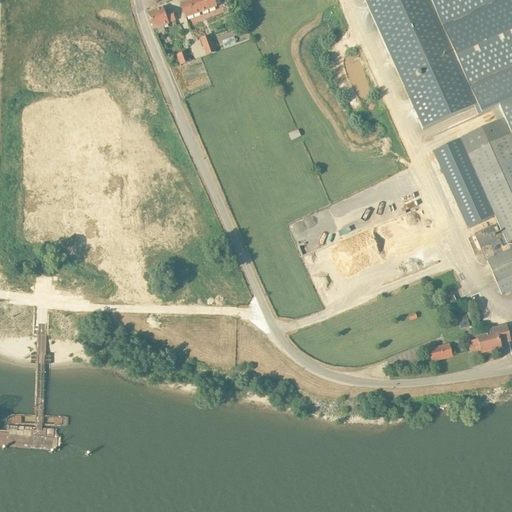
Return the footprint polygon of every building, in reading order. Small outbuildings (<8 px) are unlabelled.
[(185,18),(216,7),(213,0),(192,0),(181,4),(185,18)] [(511,0),(363,0),(422,130),(473,107),(478,117),(499,107),(505,120),(432,152),(467,229),(494,216),(498,224),(474,235),(501,295),(511,289),(511,0)] [(154,29),(175,21),(171,9),(164,11),(163,8),(148,14),(154,29)] [(207,56),(216,53),(210,35),(200,39),(207,56)] [(180,66),(190,62),(186,52),(176,55),(180,66)] [(444,307),(456,301),(453,295),(441,301),(444,307)] [(499,344),(510,342),(506,326),(490,330),(491,334),(477,338),(478,340),(468,342),(471,355),(481,352),(481,353),(500,349),(499,344)] [(432,363),(453,357),(450,344),(428,349),(432,363)]
